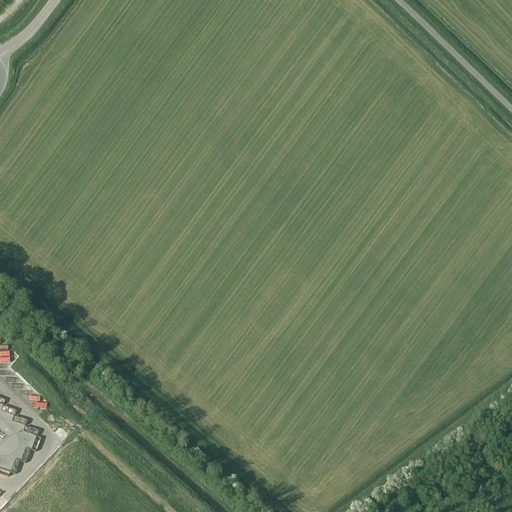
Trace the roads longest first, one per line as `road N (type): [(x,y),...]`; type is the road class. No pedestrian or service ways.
road 1 (track): [(46,441),(74,425),(170,511)]
road 2 (unclassified): [(511,111),(396,0)]
